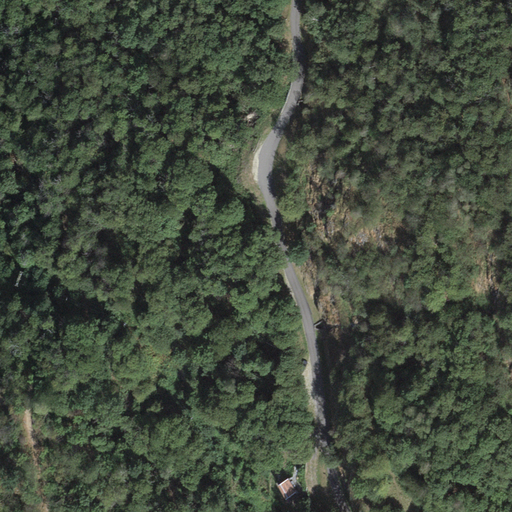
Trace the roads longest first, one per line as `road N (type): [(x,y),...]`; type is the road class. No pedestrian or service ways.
road 1 (track): [(45,480),(28,406),(71,198),(79,205),(98,341),(131,396),(137,431),(169,469),(180,511)]
road 2 (unclassified): [(298,0),(299,77),(264,175),(316,347),(329,463),(351,511)]
